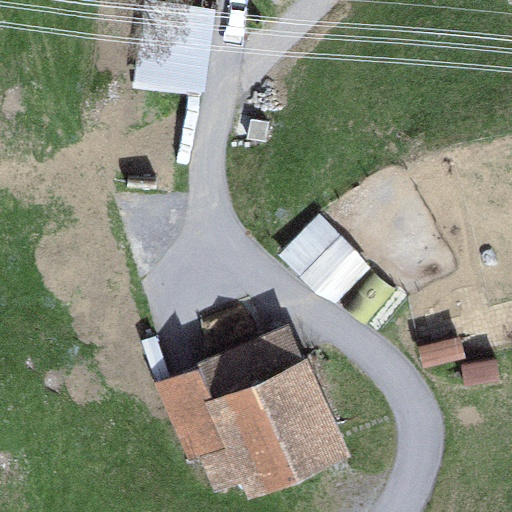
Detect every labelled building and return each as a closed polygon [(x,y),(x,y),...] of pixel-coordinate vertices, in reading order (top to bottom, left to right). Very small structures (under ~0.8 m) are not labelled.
[(204,83),(211,9),(147,3),(140,76),(204,83)] [(265,142),(269,122),(252,119),(248,139),(265,142)] [(360,262),(321,220),(292,247),(332,288),(360,262)] [(139,252),(154,263),(171,240),(156,229),(139,252)] [(350,308),(366,321),(392,288),(376,275),(350,308)] [(246,477),(251,490),(343,452),(290,326),(160,380),(192,456),(201,452),(217,489),(246,477)] [(422,346),(425,361),(463,352),(459,337),(422,346)]
